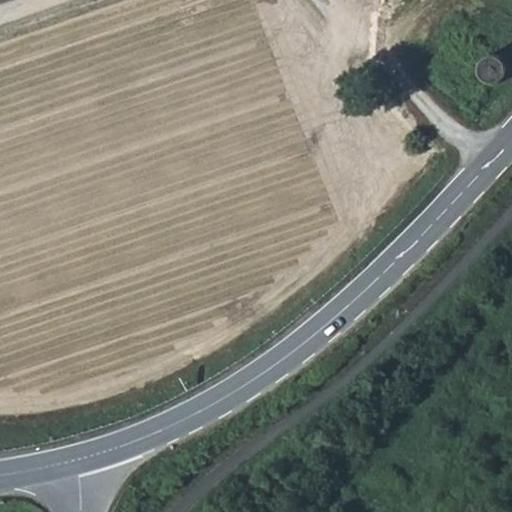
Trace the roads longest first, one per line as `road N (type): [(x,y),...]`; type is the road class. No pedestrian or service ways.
road 1 (tertiary): [(511,138),(432,225),(290,354),(166,428),(79,457)]
road 2 (track): [(492,160),(430,108),(338,0)]
